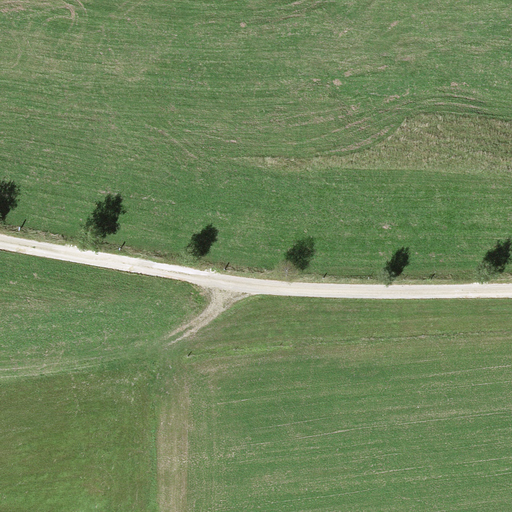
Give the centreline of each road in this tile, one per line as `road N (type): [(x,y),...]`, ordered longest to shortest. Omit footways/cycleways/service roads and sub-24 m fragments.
road 1 (track): [(511,293),(227,286),(0,242)]
road 2 (track): [(227,286),(212,312),(151,352),(68,374),(0,377)]
